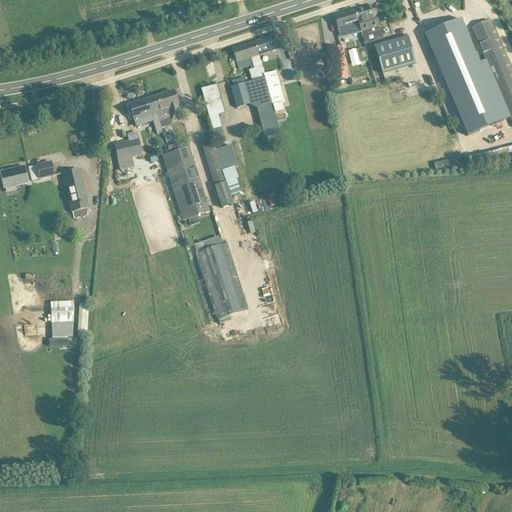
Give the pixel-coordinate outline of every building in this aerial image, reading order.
[(373,6),(355,11),(361,32),(365,31),(366,36),(380,32),(379,27),(373,6)] [(355,11),(334,17),(338,30),(340,37),(347,35),(347,36),(361,32),(355,11)] [(461,20),(424,36),(466,136),(503,120),(461,20)] [(277,50),(276,46),(273,37),(254,43),(258,56),(277,50)] [(408,38),(374,47),(382,74),(415,64),(408,38)] [(363,39),(349,43),(352,53),(366,49),(363,39)] [(264,75),(258,56),(254,43),(232,50),(236,63),(251,58),(256,73),(253,74),(255,81),(230,88),(236,108),(249,105),(256,109),(260,109),(265,131),(266,135),(278,133),(277,128),(278,128),(275,117),(274,117),(271,106),(272,106),(263,75),(264,75)] [(343,48),(331,50),(335,82),(347,80),(343,48)] [(358,73),(358,81),(370,80),(369,56),(349,57),(350,73),(358,73)] [(281,103),(284,102),(276,72),(264,75),(263,75),(272,106),(274,114),(284,112),(281,103)] [(205,111),(220,108),(216,91),(202,95),(205,111)] [(180,113),(176,101),(173,92),(152,99),(161,129),(173,125),(171,120),(178,117),(176,114),(180,113)] [(161,129),(152,99),(129,106),(135,124),(143,122),(143,125),(153,122),(154,125),(159,123),(161,129)] [(233,207),(211,139),(201,142),(222,210),(233,207)] [(137,140),(114,145),(117,162),(141,157),(137,140)] [(198,217),(210,213),(192,159),(187,143),(168,149),(170,154),(162,157),(183,222),(188,220),(190,227),(200,224),(198,217)] [(511,147),(485,155),(488,165),(511,158),(511,147)] [(40,180),(54,177),(51,162),(36,166),(40,180)] [(0,172),(0,174),(4,191),(29,185),(25,167),(0,172)] [(88,209),(81,180),(79,170),(63,174),(74,220),(87,217),(88,209)] [(221,243),(219,237),(207,241),(194,246),(196,254),(217,320),(248,311),(226,244),(225,241),(221,243)] [(72,338),(72,323),(71,302),(50,303),(51,324),(52,339),(72,338)] [(89,304),(79,304),(77,336),(87,337),(89,304)]
